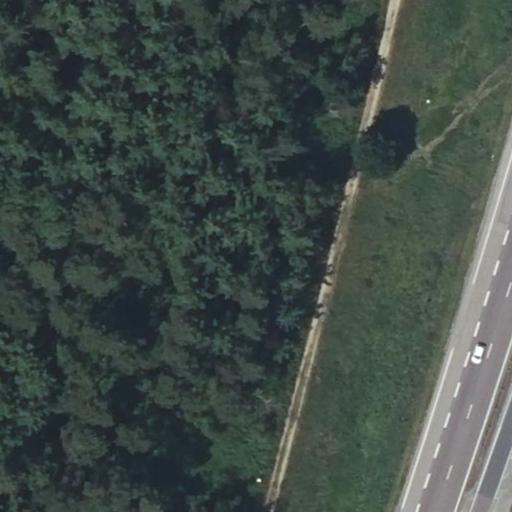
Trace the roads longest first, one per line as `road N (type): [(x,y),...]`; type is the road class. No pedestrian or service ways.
road 1 (track): [(269,511),(397,0)]
road 2 (trunk): [(511,268),(444,486),(448,511)]
